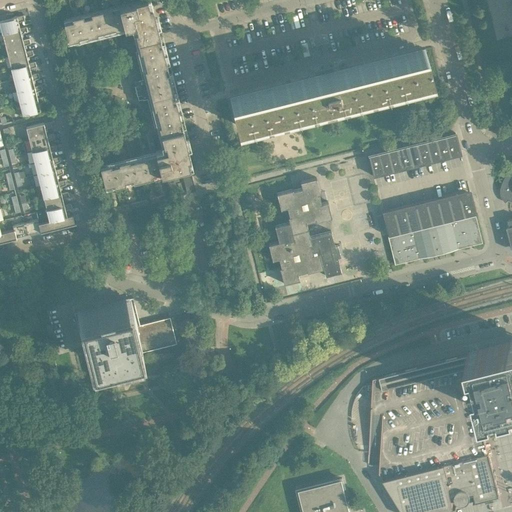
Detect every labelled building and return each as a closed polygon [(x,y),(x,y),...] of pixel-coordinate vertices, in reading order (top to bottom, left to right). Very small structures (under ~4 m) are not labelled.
[(147,0),(139,0),(63,19),(68,41),(131,25),(128,14),(132,13),(137,30),(135,31),(137,41),(140,49),(135,50),(142,78),(138,79),(139,84),(134,86),(137,96),(142,94),(143,99),(147,98),(154,127),(159,125),(163,144),(165,144),(170,161),(165,162),(162,151),(100,167),(105,188),(189,167),(187,158),(190,157),(152,6),(149,7),(147,0)] [(23,14),(11,17),(10,12),(0,14),(0,24),(2,32),(19,27),(18,21),(24,19),(23,14)] [(26,26),(19,27),(2,32),(5,43),(22,39),(21,33),(27,31),(26,26)] [(22,39),(5,43),(8,55),(25,51),(24,45),(30,42),(29,37),(22,39)] [(320,71),(321,74),(229,97),(236,125),(431,76),(424,48),(333,71),(320,71)] [(25,51),(8,55),(10,67),(28,62),(27,56),(33,54),(32,49),(25,51)] [(35,61),(28,62),(10,67),(13,78),(31,74),(30,68),(36,66),(35,61)] [(38,72),(31,74),(13,78),(16,90),(34,85),(33,80),(39,77),(38,72)] [(41,84),(34,85),(16,90),(19,102),(37,97),(35,91),(42,89),(41,84)] [(37,97),(19,102),(22,114),(40,110),(38,103),(45,101),(43,95),(37,97)] [(26,127),(29,138),(46,134),(45,128),(51,126),(50,121),(43,122),(26,127)] [(53,132),(46,134),(29,138),(31,150),(49,145),(48,140),(54,137),(53,132)] [(459,149),(455,132),(445,135),(450,155),(456,153),(455,150),(459,149)] [(450,155),(445,135),(435,137),(440,155),(443,155),(443,157),(450,155)] [(440,155),(435,137),(425,139),(431,160),(437,158),(436,156),(440,155)] [(431,160),(425,139),(416,142),(420,160),(424,159),(424,161),(431,160)] [(420,160),(416,142),(406,144),(411,165),(418,163),(417,161),(420,160)] [(56,144),(49,145),(31,150),(34,162),(52,157),(51,151),(57,149),(56,144)] [(411,165),(406,144),(397,147),(401,165),(404,164),(405,166),(411,165)] [(401,165),(397,147),(387,149),(392,170),(399,168),(399,167),(398,167),(398,166),(401,165)] [(392,170),(387,149),(377,151),(382,170),(385,169),(386,170),(385,171),(392,170)] [(382,170),(377,151),(367,154),(372,175),(380,173),(379,172),(379,171),(382,170)] [(52,157),(34,162),(37,173),(55,169),(53,163),(60,161),(59,155),(52,157)] [(504,200),(504,201),(506,202),(509,199),(511,200),(511,166),(511,167),(510,169),(507,173),(506,175),(505,177),(503,180),(502,183),(501,185),(501,186),(501,188),(500,190),(500,192),(501,193),(501,195),(501,196),(502,197),(503,199),(504,200)] [(55,169),(37,173),(40,185),(58,180),(56,175),(63,172),(61,167),(55,169)] [(188,191),(195,189),(191,172),(183,174),(188,191)] [(316,177),(308,179),(300,181),(301,187),(292,190),(292,188),(276,192),(280,208),(287,207),(289,216),(287,216),(289,221),(274,225),(278,240),(268,243),(272,259),(278,257),(281,266),(279,267),(283,283),(299,279),(299,278),(297,272),(306,270),(307,271),(323,267),(325,275),(341,271),(337,256),(340,255),(337,245),(334,245),(330,230),(309,235),(306,221),(315,219),(315,220),(331,216),(327,200),(326,200),(326,201),(321,202),(319,193),(320,193),(316,177)] [(64,179),(58,180),(40,185),(43,196),(61,192),(59,186),(66,184),(64,179)] [(366,185),(355,188),(366,235),(378,232),(366,185)] [(61,192),(43,196),(46,208),(64,204),(62,198),(69,196),(67,190),(61,192)] [(475,213),(470,193),(466,194),(466,191),(463,191),(458,192),(464,216),(475,213)] [(464,216),(458,192),(447,195),(453,218),(464,216)] [(150,198),(151,203),(166,199),(165,194),(150,198)] [(453,218),(447,195),(436,198),(442,221),(453,218)] [(442,221),(436,198),(425,200),(431,224),(442,221)] [(131,203),(133,207),(147,204),(146,199),(131,203)] [(431,224),(425,200),(414,203),(420,227),(431,224)] [(70,202),(64,204),(46,208),(49,220),(67,215),(65,210),(72,207),(70,202)] [(420,227),(414,203),(404,206),(409,229),(420,227)] [(113,207),(114,212),(128,208),(127,204),(113,207)] [(409,229),(404,206),(393,209),(399,232),(409,229)] [(399,232),(393,209),(382,211),(388,235),(399,232)] [(72,214),(67,215),(49,220),(39,222),(38,219),(31,220),(34,232),(40,231),(74,223),(72,214)] [(482,242),(475,214),(387,235),(395,264),(482,242)] [(31,220),(25,222),(28,234),(34,232),(31,220)] [(25,222),(19,223),(22,236),(28,234),(25,222)] [(13,229),(0,232),(0,231),(0,241),(15,238),(16,238),(16,237),(22,236),(19,223),(12,225),(13,229)] [(176,343),(170,316),(134,325),(127,299),(133,298),(133,297),(106,304),(107,305),(103,306),(101,307),(100,305),(74,312),(74,313),(80,311),(95,370),(89,372),(93,386),(119,379),(112,353),(138,346),(139,352),(176,343)] [(61,318),(50,321),(53,334),(65,331),(61,318)] [(468,353),(464,354),(477,409),(511,400),(511,339),(467,349),(468,353)] [(383,478),(489,451),(477,409),(464,354),(373,377),(370,439),(381,440),(379,472),(383,478)] [(501,495),(489,451),(383,478),(404,511),(432,511),(453,507),(451,499),(455,498),(456,499),(456,500),(457,501),(458,502),(459,502),(461,503),(462,503),(463,503),(464,502),(465,502),(466,501),(467,501),(468,500),(469,499),(470,498),(470,497),(470,495),(470,494),(474,493),(476,501),(501,495)] [(350,511),(344,486),(342,477),(298,488),(304,511),(350,511)]
